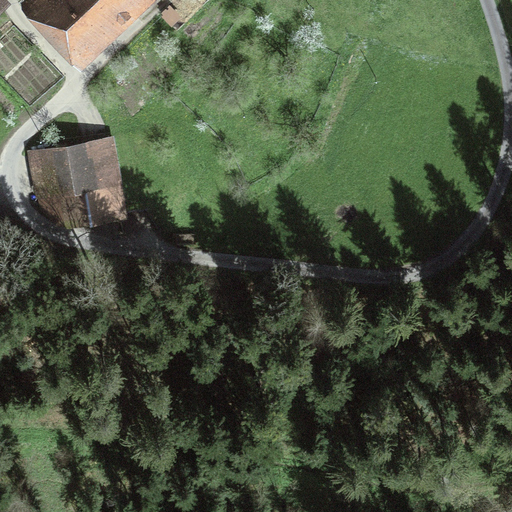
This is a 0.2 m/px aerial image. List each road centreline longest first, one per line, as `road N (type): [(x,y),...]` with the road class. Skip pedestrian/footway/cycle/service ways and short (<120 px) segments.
road 1 (unclassified): [(486,0),(509,87),(500,183),(451,254),(433,267),(381,278),(303,273),(44,228),(19,202),(12,168),(27,132),(66,97),(73,80),(7,0)]
road 2 (track): [(511,479),(421,489),(144,442),(0,434)]
